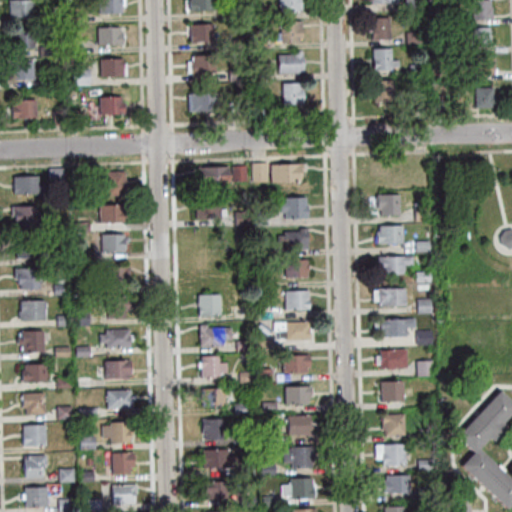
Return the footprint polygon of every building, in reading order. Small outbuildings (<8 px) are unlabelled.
[(8,0),(8,16),(32,16),(32,0),(8,0)] [(98,0),(98,12),(121,12),(121,0),(98,0)] [(188,0),(188,10),(214,10),(214,0),(188,0)] [(264,0),(249,1),(248,22),(264,24),(264,0)] [(301,11),(301,0),(278,0),(278,11),(301,11)] [(404,0),(404,10),(420,10),(420,0),(404,0)] [(471,0),(471,18),(492,18),(492,0),(471,0)] [(241,6),(224,7),(225,18),(242,17),(241,6)] [(84,12),(66,11),(66,21),(84,21),(84,12)] [(370,38),(389,38),(389,16),(370,16),(370,38)] [(278,20),(278,41),(301,41),(301,20),(278,20)] [(211,41),(211,23),(188,23),(188,41),(211,41)] [(119,31),(119,25),(97,25),(97,44),(122,43),(122,31),(119,31)] [(471,26),(471,46),(490,46),(490,26),(471,26)] [(405,33),(405,46),(423,45),(422,33),(405,33)] [(11,34),(11,50),(32,50),(32,34),(11,34)] [(243,38),(223,39),(224,52),(244,51),(243,38)] [(264,39),(250,40),(251,53),(265,52),(264,39)] [(460,42),(445,43),(445,53),(460,53),(460,42)] [(38,47),(38,57),(53,57),(53,47),(38,47)] [(372,48),(372,68),(397,68),(397,58),(391,58),(391,48),(372,48)] [(302,54),(276,54),(276,71),(302,71),(302,54)] [(214,72),(214,55),(186,55),(186,72),(214,72)] [(492,74),(492,56),(471,56),(471,74),(492,74)] [(125,74),(125,63),(123,63),(123,57),(99,57),(99,74),(125,74)] [(32,75),(32,61),(11,61),(11,75),(32,75)] [(423,62),(408,63),(409,72),(424,71),(423,62)] [(231,68),(232,77),(242,76),(242,68),(231,68)] [(249,68),(250,80),(266,79),(265,68),(249,68)] [(71,70),(71,86),(88,86),(88,70),(71,70)] [(38,78),(38,89),(53,88),(53,77),(38,78)] [(392,79),(372,79),(372,102),(392,102),(392,79)] [(303,82),(281,82),(281,104),(303,104),(303,82)] [(493,85),(474,85),(474,107),(493,107),(493,85)] [(228,90),(228,99),(239,98),(239,90),(228,90)] [(188,110),(211,110),(211,91),(188,91),(188,110)] [(424,94),(415,94),(414,110),(423,111),(424,94)] [(122,95),(99,95),(99,113),(122,113),(122,95)] [(431,97),(432,111),(443,112),(442,97),(431,97)] [(35,99),(10,99),(10,114),(35,114),(35,99)] [(261,100),(250,101),(251,114),(261,114),(261,100)] [(70,109),(70,121),(80,121),(80,108),(70,109)] [(374,158),(374,176),(408,176),(408,158),(374,158)] [(251,181),(267,181),(267,161),(251,161),(251,181)] [(300,162),(270,162),(270,181),(300,181),(300,162)] [(232,164),(232,181),(245,181),(245,164),(232,164)] [(229,165),(198,165),(198,183),(229,183),(229,165)] [(47,170),(48,187),(63,187),(62,169),(47,170)] [(104,170),(104,194),(125,194),(125,170),(104,170)] [(13,192),(37,192),(37,175),(13,175),(13,192)] [(376,213),(399,213),(399,193),(376,193),(376,213)] [(306,196),(277,196),(277,216),(306,216),(306,196)] [(194,204),(195,221),(220,220),(219,203),(194,204)] [(123,204),(98,204),(98,222),(123,222),(123,204)] [(36,226),(36,205),(12,205),(12,226),(36,226)] [(414,208),(414,222),(428,222),(428,207),(414,208)] [(234,214),(235,223),(245,223),(245,214),(234,214)] [(73,223),(74,240),(88,239),(87,223),(73,223)] [(402,242),(402,224),(375,224),(375,242),(402,242)] [(511,225),(504,227),(499,234),(501,242),(507,246),(511,244),(511,225)] [(306,247),(306,229),(277,229),(277,248),(306,247)] [(125,233),(100,233),(100,250),(125,250),(125,233)] [(37,242),(16,242),(16,256),(37,256),(37,242)] [(428,242),(414,242),(415,253),(429,252),(428,242)] [(260,247),(260,261),(275,261),(274,247),(260,247)] [(51,253),(52,264),(64,264),(64,252),(51,253)] [(403,273),(403,263),(413,263),(413,255),(376,255),(376,273),(403,273)] [(306,276),(306,258),(284,258),(284,276),(306,276)] [(128,284),(128,266),(103,266),(103,284),(128,284)] [(38,267),(16,267),(16,287),(38,287),(38,267)] [(414,273),(414,283),(429,282),(429,272),(414,273)] [(86,284),(73,284),(73,296),(87,296),(86,284)] [(53,285),(53,296),(67,296),(66,285),(53,285)] [(405,305),(405,287),(372,287),(372,305),(405,305)] [(308,308),(308,289),(284,289),(284,308),(308,308)] [(219,292),(197,292),(197,314),(219,314),(219,292)] [(430,297),(416,297),(416,312),(430,312),(430,297)] [(128,298),(100,298),(100,317),(128,317),(128,298)] [(45,299),(18,299),(18,319),(45,319),(45,299)] [(89,324),(89,310),(77,310),(77,324),(89,324)] [(57,316),(58,325),(69,325),(69,316),(57,316)] [(377,335),(405,335),(405,326),(414,326),(414,317),(377,317),(377,335)] [(273,338),(309,338),(309,320),(273,320),(273,338)] [(230,345),(230,326),(199,326),(199,345),(230,345)] [(129,346),(129,328),(99,328),(99,346),(129,346)] [(416,344),(430,344),(430,329),(416,329),(416,344)] [(43,330),(17,330),(17,350),(43,350),(43,330)] [(257,341),(257,351),(272,351),(272,341),(257,341)] [(236,342),(236,353),(250,352),(249,342),(236,342)] [(76,343),(76,355),(90,355),(90,343),(76,343)] [(56,345),(55,357),(69,357),(69,346),(56,345)] [(405,348),(376,348),(376,367),(405,367),(405,348)] [(309,354),(282,354),(282,371),(309,371),(309,354)] [(200,376),(225,376),(225,355),(200,355),(200,376)] [(103,359),(103,377),(129,377),(129,359),(103,359)] [(432,359),(416,359),(416,375),(432,375),(432,359)] [(20,380),(48,380),(48,362),(20,362),(20,380)] [(258,371),(258,384),(271,383),(271,370),(258,371)] [(78,371),(78,383),(90,383),(89,371),(78,371)] [(238,374),(239,384),(252,384),(251,373),(238,374)] [(58,376),(58,387),(70,387),(71,376),(58,376)] [(402,400),(402,380),(379,380),(379,400),(402,400)] [(284,403),(312,403),(312,385),(284,385),(284,403)] [(202,387),(202,405),(224,405),(224,387),(202,387)] [(510,412),(511,413),(511,401),(497,388),(456,436),(472,450),(459,466),(507,508),(511,502),(511,476),(479,448),(510,412)] [(106,407),(131,407),(131,389),(106,389),(106,407)] [(43,391),(21,391),(21,413),(43,413),(43,391)] [(260,403),(261,412),(275,413),(274,403),(260,403)] [(57,405),(58,420),(72,419),(70,404),(57,405)] [(232,405),(233,414),(247,414),(246,405),(232,405)] [(95,409),(78,409),(78,420),(95,420),(95,409)] [(381,413),(381,434),(402,434),(402,413),(381,413)] [(286,414),(286,433),(311,433),(311,414),(286,414)] [(224,418),(202,418),(202,437),(224,437),(224,418)] [(101,421),(101,442),(130,442),(130,421),(101,421)] [(45,424),(21,424),(21,445),(45,445),(45,424)] [(421,425),(421,441),(433,441),(433,425),(421,425)] [(276,434),(262,434),(261,443),(277,445),(276,434)] [(80,436),(80,449),(95,448),(94,435),(80,436)] [(405,442),(374,443),(374,457),(383,457),(383,464),(405,464),(405,442)] [(312,446),(283,446),(283,466),(312,466),(312,446)] [(227,467),(227,449),(202,449),(202,467),(227,467)] [(132,451),(110,452),(110,472),(133,472),(132,451)] [(45,476),(45,453),(23,453),(23,476),(45,476)] [(432,459),(417,460),(417,471),(432,470),(432,459)] [(260,472),(273,473),(273,462),(260,462),(260,472)] [(238,466),(238,476),(253,476),(253,466),(238,466)] [(60,468),(60,480),(74,480),(73,467),(60,468)] [(92,471),(78,472),(78,483),(92,482),(92,471)] [(382,492),(408,492),(408,474),(382,474),(382,492)] [(290,477),(290,483),(280,483),(280,499),(314,498),(314,477),(290,477)] [(202,499),(225,499),(225,479),(202,479),(202,499)] [(111,483),(111,502),(136,502),(136,483),(111,483)] [(24,505),(46,505),(46,493),(60,493),(60,485),(24,485),(24,505)] [(433,487),(418,488),(418,503),(434,502),(433,487)] [(275,496),(260,497),(261,508),(276,507),(275,496)] [(239,497),(239,509),(253,509),(253,497),(239,497)] [(84,511),(98,511),(98,499),(84,499),(84,511)] [(57,501),(57,511),(72,511),(72,500),(57,501)]
